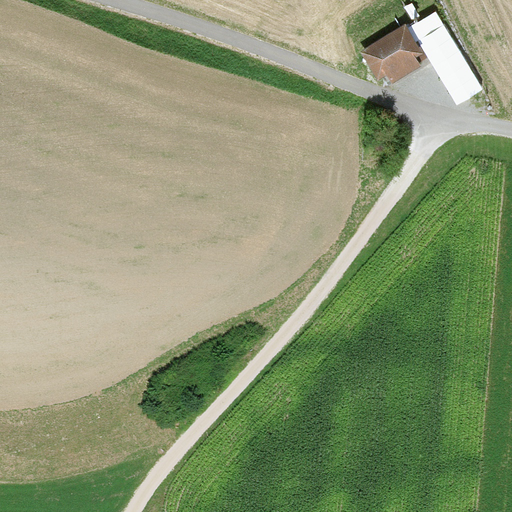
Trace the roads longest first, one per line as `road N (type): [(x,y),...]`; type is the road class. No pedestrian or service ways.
road 1 (track): [(434,120),(424,147),(302,315),(202,421),(132,511)]
road 2 (unclassified): [(229,38),(434,120),(511,127)]
road 3 (track): [(109,0),(229,38)]
